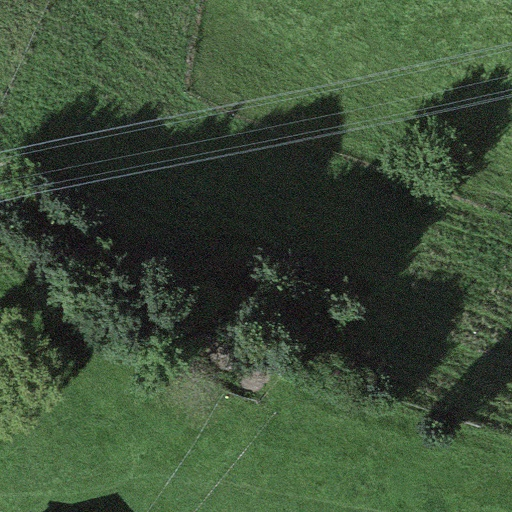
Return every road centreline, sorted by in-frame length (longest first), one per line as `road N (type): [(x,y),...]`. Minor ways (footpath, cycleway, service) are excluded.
road 1 (track): [(0,196),(296,410),(320,444),(317,481),(292,511)]
road 2 (track): [(0,493),(47,490),(176,511)]
